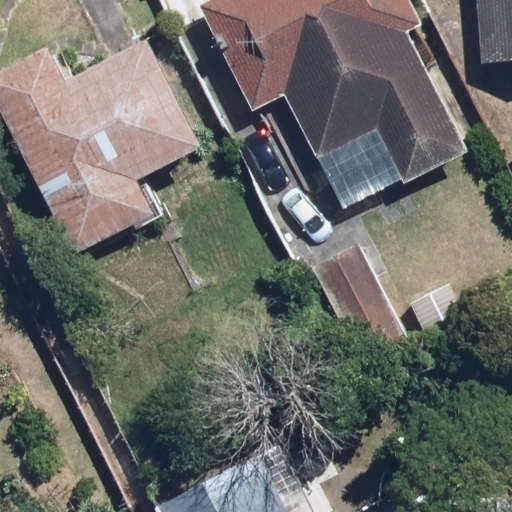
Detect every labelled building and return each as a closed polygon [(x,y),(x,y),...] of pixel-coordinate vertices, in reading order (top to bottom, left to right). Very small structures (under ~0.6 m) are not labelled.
[(467,146),(410,32),(423,25),(409,0),(203,0),(196,4),(250,110),(289,90),(323,158),(376,131),(400,180),(467,146)] [(511,60),(511,0),(480,0),(484,62),(511,60)] [(54,49),(0,75),(0,109),(72,254),(156,212),(140,181),(205,148),(151,40),(70,81),(54,49)] [(414,344),(375,274),(330,299),(369,369),(414,344)] [(360,511),(313,511),(281,445),(158,504),(162,511),(511,511),(511,507),(375,505),(360,511)]
